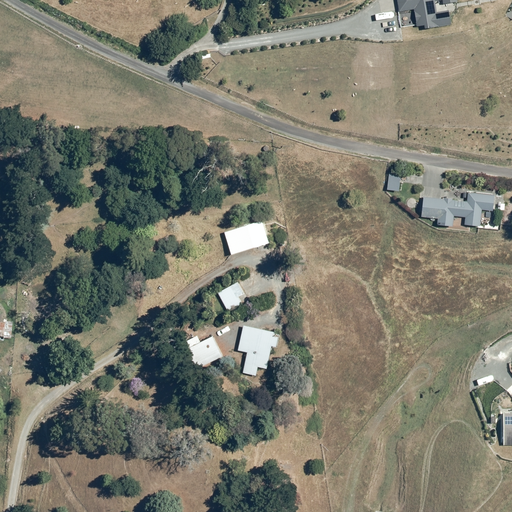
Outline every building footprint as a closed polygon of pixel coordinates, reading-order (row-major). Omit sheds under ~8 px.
[(397,0),(399,11),(401,28),(418,26),(426,25),(426,28),(452,24),(450,10),(436,12),(434,0),(441,0),(442,4),(457,2),(456,0),(397,0)] [(401,172),(390,171),(388,189),(400,190),(401,172)] [(453,198),(454,195),(440,194),(440,198),(425,197),(423,216),(439,218),(438,224),(454,226),(455,215),(467,216),(466,225),(482,226),(483,209),(494,210),(496,194),(468,192),(467,200),(453,198)] [(255,247),(247,224),(225,232),(232,255),(255,247)] [(245,293),(239,281),(218,291),(228,310),(242,303),(239,296),(245,293)] [(0,335),(10,337),(12,321),(0,320),(0,335)] [(280,333),(244,325),(238,349),(247,351),(242,372),(255,375),(257,366),(266,368),(272,344),(277,345),(280,333)] [(200,341),(197,335),(183,341),(194,367),(221,355),(213,335),(200,341)]
